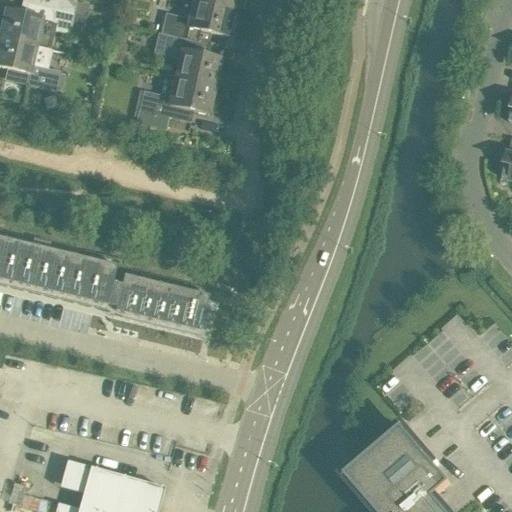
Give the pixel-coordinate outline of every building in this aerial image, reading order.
[(46,0),(45,9),(73,16),(76,0),(46,0)] [(193,0),(193,3),(232,12),(233,9),(235,10),(238,8),(240,0),(193,0)] [(161,36),(184,42),(187,31),(210,36),(226,40),(232,12),(193,3),(189,21),(166,16),(161,36)] [(0,15),(0,33),(0,35),(0,39),(48,51),(52,32),(69,36),(73,16),(45,9),(42,22),(5,13),(4,17),(0,15)] [(117,28),(113,43),(122,46),(126,30),(117,28)] [(158,35),(153,55),(180,61),(179,65),(175,81),(214,90),(220,63),(183,55),(186,42),(184,42),(161,36),(158,35)] [(0,68),(7,71),(29,76),(27,88),(55,94),(56,92),(59,76),(60,73),(49,70),(53,52),(48,51),(0,39),(0,68)] [(59,76),(56,92),(61,93),(64,77),(59,76)] [(137,119),(136,124),(164,131),(166,119),(169,109),(193,114),(208,117),(214,90),(175,81),(172,95),(171,101),(163,99),(143,94),(139,113),(137,119)] [(511,157),(509,157),(509,159),(507,158),(503,178),(504,178),(504,181),(511,182),(511,157)] [(0,239),(0,282),(115,310),(114,314),(200,334),(208,298),(123,277),(121,287),(112,284),(116,268),(0,239)] [(402,430),(368,459),(345,479),(372,511),(444,511),(445,511),(444,510),(443,511),(439,507),(440,506),(440,505),(439,506),(435,501),(451,487),(436,470),(440,467),(439,466),(434,470),(431,465),(434,463),(433,462),(430,464),(421,454),(424,452),(424,451),(420,454),(416,449),(418,447),(418,446),(416,447),(402,430)] [(158,511),(164,491),(90,470),(82,496),(78,511),(57,505),(55,511),(158,511)]
